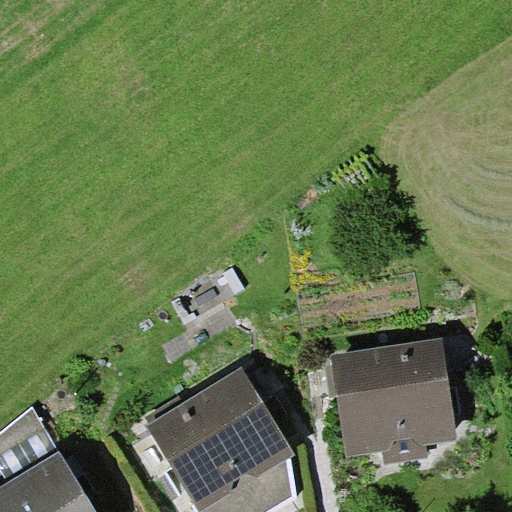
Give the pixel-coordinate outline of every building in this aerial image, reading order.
[(376,207),(399,188),(375,158),(351,177),(376,207)] [(443,337),(332,352),(346,456),(382,451),(384,465),(428,459),(426,444),(457,440),(443,337)] [(150,424),(146,426),(200,511),(198,511),(270,511),(297,496),(291,456),(296,453),(242,367),(185,401),(150,424)] [(145,417),(150,424),(185,401),(181,394),(145,417)] [(0,467),(9,483),(60,453),(34,407),(0,435),(0,467)] [(9,483),(0,488),(0,511),(95,511),(60,453),(9,483)]
